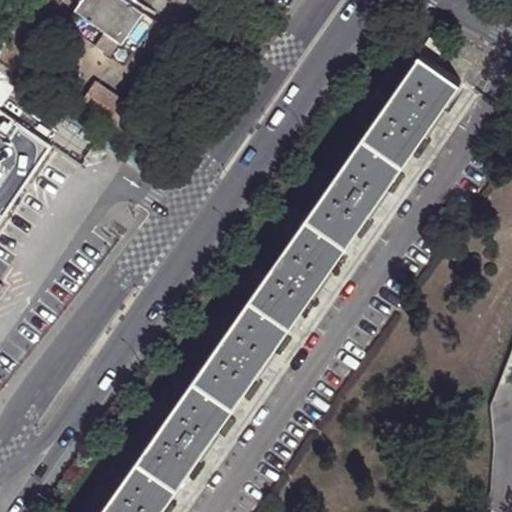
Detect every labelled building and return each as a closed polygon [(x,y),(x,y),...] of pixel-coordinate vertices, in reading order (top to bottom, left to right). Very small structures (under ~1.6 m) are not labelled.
[(157,21),(127,0),(82,0),(67,22),(126,67),(157,21)] [(429,39),(420,54),(434,64),(444,49),(429,39)] [(434,64),(420,54),(98,511),(158,511),(459,80),(434,64)] [(0,232),(57,148),(61,143),(0,101),(0,232)] [(0,291),(4,295),(10,286),(0,279),(0,291)] [(347,342),(341,352),(352,358),(357,348),(347,342)]
